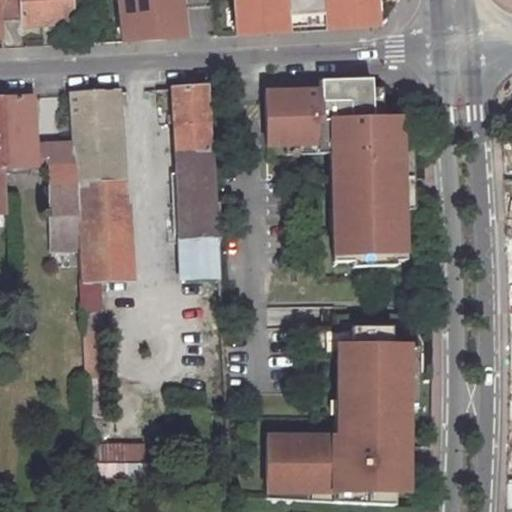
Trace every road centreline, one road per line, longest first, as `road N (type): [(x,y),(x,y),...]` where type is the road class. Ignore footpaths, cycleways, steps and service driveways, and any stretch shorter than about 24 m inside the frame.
road 1 (secondary): [(481,511),(487,375),(472,47)]
road 2 (secondary): [(440,50),(459,373),(452,511)]
road 3 (residential): [(0,73),(440,50)]
